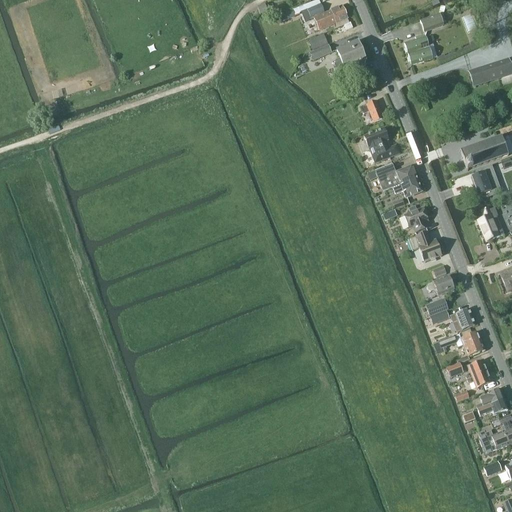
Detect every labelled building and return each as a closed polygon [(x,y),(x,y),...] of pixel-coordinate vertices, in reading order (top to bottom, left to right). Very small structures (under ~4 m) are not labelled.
[(338,29),(331,12),(325,14),(321,5),(308,11),(311,20),(314,19),(320,31),(334,25),(336,30),(338,29)] [(267,13),(265,7),(258,9),(260,15),(267,13)] [(331,12),(338,29),(344,26),(347,31),(353,29),(351,23),(349,23),(347,19),(348,19),(342,7),(331,12)] [(293,11),(275,17),(278,24),(295,17),(293,11)] [(439,14),(419,22),(424,34),(443,27),(439,14)] [(327,46),(323,36),(308,42),(312,51),(327,46)] [(437,58),(432,42),(434,41),(432,36),(426,38),(405,45),(409,55),(408,55),(412,66),(432,60),(432,59),(437,58)] [(366,63),(357,43),(356,44),(337,53),(340,60),(338,61),(339,64),(337,65),(341,74),(365,64),(366,63)] [(312,62),(330,54),(327,47),(309,55),(312,62)] [(511,75),(507,61),(469,73),(474,87),(511,75)] [(61,90),(52,92),(54,99),(63,97),(61,90)] [(374,124),(384,120),(376,102),(366,106),(367,107),(361,109),(364,115),(369,113),(374,124)] [(396,147),(388,150),(385,143),(389,142),(384,130),(364,138),(366,143),(359,145),(363,154),(370,151),(375,165),(399,155),(396,147)] [(502,139),(461,153),(467,173),(509,158),(502,139)] [(511,165),(510,161),(502,164),(504,171),(511,168),(511,165)] [(392,166),(375,173),(383,193),(392,189),(401,186),(400,183),(416,178),(412,167),(395,174),(392,166)] [(477,178),(471,180),(479,200),(484,199),(485,202),(502,195),(492,167),(475,173),(477,178)] [(401,186),(392,189),(395,195),(403,192),(406,200),(422,194),(416,178),(400,183),(401,186)] [(406,206),(403,200),(393,204),(395,210),(406,206)] [(484,219),(478,222),(486,243),(499,237),(504,235),(496,218),(499,217),(496,209),(490,211),(489,209),(481,212),(483,216),(484,219)] [(413,228),(415,234),(428,229),(426,223),(428,223),(423,210),(404,217),(409,230),(413,228)] [(428,233),(408,241),(413,253),(419,250),(424,264),(441,258),(435,242),(431,243),(428,233)] [(444,267),(433,271),(436,279),(447,274),(444,267)] [(511,270),(499,275),(507,293),(511,291),(511,270)] [(448,277),(427,285),(426,288),(428,292),(430,292),(435,291),(438,298),(454,291),(453,288),(454,287),(453,284),(451,284),(448,277)] [(427,309),(430,317),(447,311),(443,300),(437,303),(438,305),(427,309)] [(446,312),(430,319),(433,326),(449,320),(446,312)] [(467,312),(449,317),(456,333),(474,326),(469,312),(467,312)] [(459,335),(453,337),(456,343),(457,348),(464,346),(468,358),(484,352),(477,333),(461,339),(459,335)] [(453,337),(437,344),(439,350),(456,343),(453,337)] [(466,382),(487,374),(482,362),(467,368),(470,374),(466,376),(465,378),(466,382)] [(463,374),(459,364),(446,369),(450,379),(463,374)] [(487,374),(466,382),(468,385),(473,383),(476,390),(491,384),(487,374)] [(482,405),(476,407),(477,412),(482,410),(504,402),(500,391),(485,396),(486,397),(479,399),(482,405)] [(465,393),(454,397),(457,403),(468,399),(465,393)] [(508,412),(504,402),(482,410),(477,412),(480,418),(492,413),(494,417),(508,412)] [(462,418),(465,425),(475,421),(472,414),(462,418)] [(501,428),(503,433),(508,447),(511,444),(511,426),(509,418),(490,425),(492,431),(501,428)] [(508,447),(503,433),(492,437),(490,433),(485,435),(484,433),(478,435),(480,440),(479,440),(485,456),(492,453),(492,452),(496,451),(508,447)] [(497,463),(483,469),(487,478),(501,472),(497,463)] [(511,511),(511,501),(502,505),(505,511),(511,511)]
